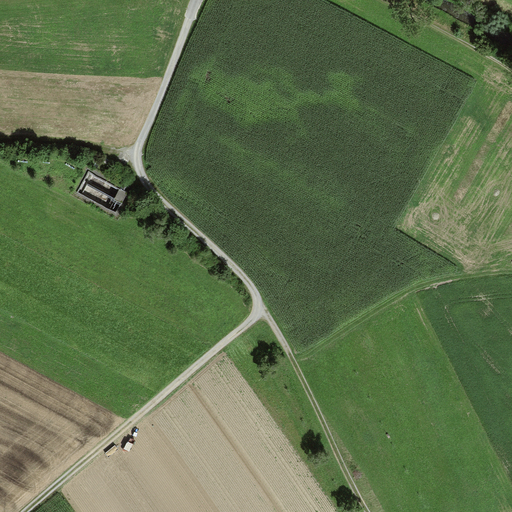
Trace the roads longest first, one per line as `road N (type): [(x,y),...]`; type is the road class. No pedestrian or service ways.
road 1 (track): [(134,160),(159,199),(246,281),(259,307),(29,511)]
road 2 (track): [(259,307),(365,511)]
road 3 (track): [(198,0),(134,160)]
road 4 (track): [(0,142),(134,160)]
